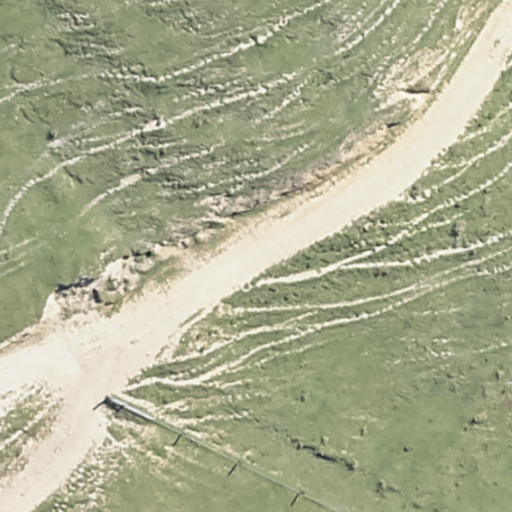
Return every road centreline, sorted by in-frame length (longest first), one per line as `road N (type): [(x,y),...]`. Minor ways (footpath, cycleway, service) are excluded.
road 1 (track): [(100,334),(396,168),(460,93),(511,12)]
road 2 (track): [(0,502),(69,447),(94,386),(100,334),(0,376)]
